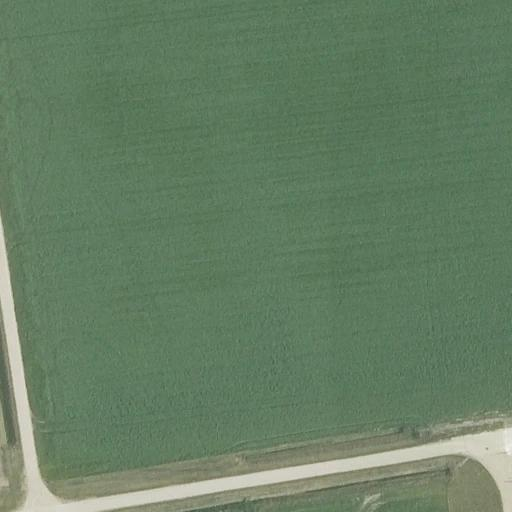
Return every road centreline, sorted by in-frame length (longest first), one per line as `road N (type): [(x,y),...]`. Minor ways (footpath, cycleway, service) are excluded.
road 1 (unclassified): [(48,511),(511,437)]
road 2 (track): [(39,511),(0,260)]
